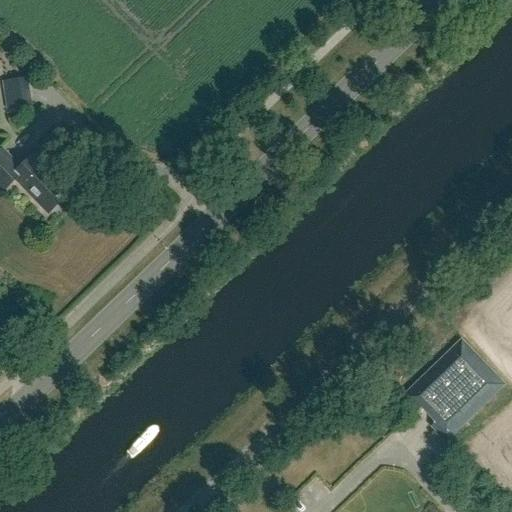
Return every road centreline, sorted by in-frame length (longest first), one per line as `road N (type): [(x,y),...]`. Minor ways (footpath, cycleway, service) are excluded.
road 1 (tertiary): [(437,0),(0,424)]
road 2 (unclassified): [(190,511),(511,209)]
